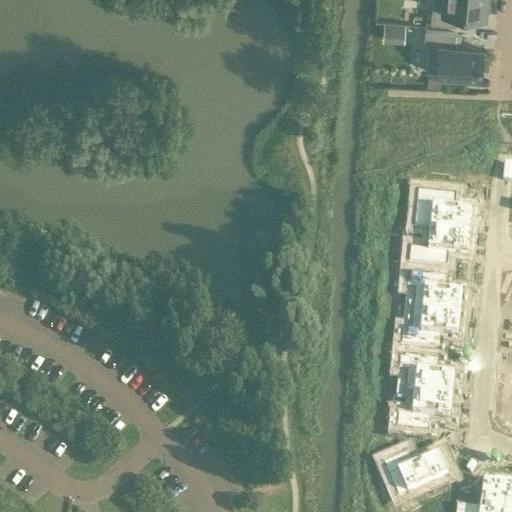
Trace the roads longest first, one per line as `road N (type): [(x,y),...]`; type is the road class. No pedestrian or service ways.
road 1 (residential): [(492,253),(478,436),(511,451)]
road 2 (residential): [(506,97),(492,253)]
